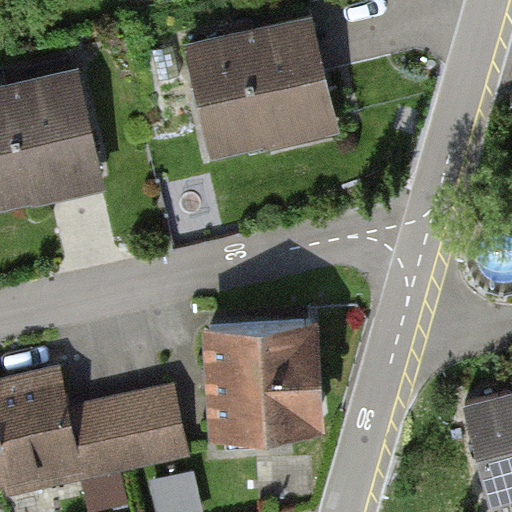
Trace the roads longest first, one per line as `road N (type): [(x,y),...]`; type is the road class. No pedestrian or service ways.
road 1 (residential): [(431,233),(0,319)]
road 2 (residential): [(497,0),(431,233)]
road 3 (residential): [(397,351),(351,511)]
road 4 (residential): [(431,233),(397,351)]
